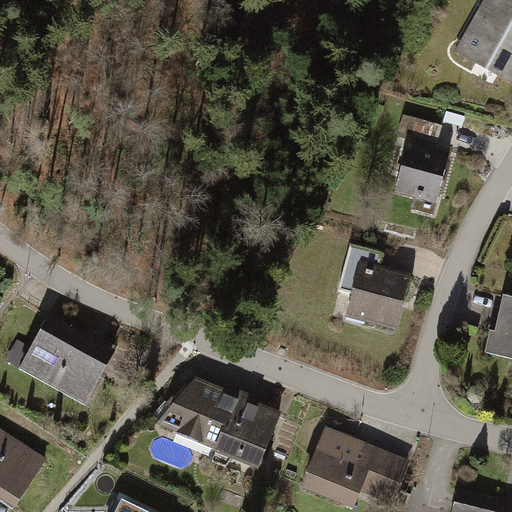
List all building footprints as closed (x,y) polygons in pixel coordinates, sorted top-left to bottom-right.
[(511,5),(511,0),(483,0),(484,0),(453,58),(511,90),(511,7),(511,5)] [(452,154),(408,143),(393,199),(413,204),(410,216),(434,222),(452,154)] [(411,276),(360,263),(344,326),(395,338),(411,276)] [(511,303),(503,302),(495,338),(490,337),(484,359),(511,365),(511,303)] [(117,353),(48,318),(19,372),(90,409),(117,353)] [(261,477),(282,418),(194,382),(152,430),(261,477)] [(47,461),(0,432),(0,502),(16,511),(47,461)] [(411,465),(371,449),(363,469),(317,451),(300,494),(345,511),(354,511),(362,493),(395,506),(411,465)] [(511,511),(511,505),(458,493),(453,511),(511,511)]
